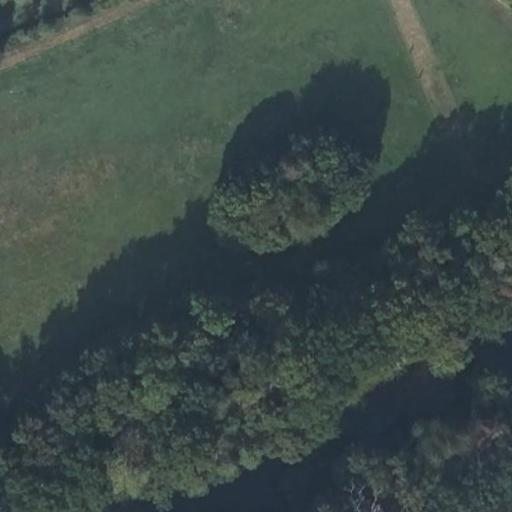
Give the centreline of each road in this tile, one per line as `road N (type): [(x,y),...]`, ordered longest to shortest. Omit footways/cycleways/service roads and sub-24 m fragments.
road 1 (unknown): [(0,417),(511,180)]
road 2 (unknown): [(472,198),(398,0)]
